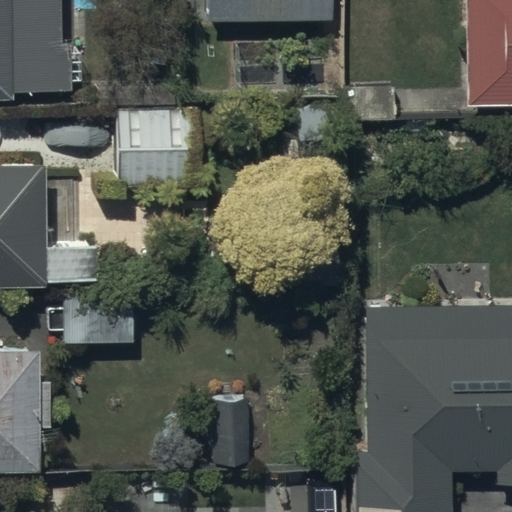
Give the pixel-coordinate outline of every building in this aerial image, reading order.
[(10,92),(72,91),(71,43),(60,43),(58,0),(0,0),(0,99),(10,99),(10,92)] [(328,0),(205,0),(206,19),(329,18),(328,0)] [(511,0),(463,0),(465,102),(511,101),(511,0)] [(194,110),(116,111),(116,185),(194,185),(194,110)] [(0,286),(46,286),(44,163),(0,163),(0,286)] [(130,290),(62,290),(63,344),(131,344),(130,290)] [(511,305),(364,308),(367,454),(352,454),(353,511),(448,511),(448,473),(495,472),(496,487),(511,486),(511,305)] [(0,469),(39,468),(37,345),(0,345),(0,469)] [(207,392),(207,454),(245,454),(245,392),(207,392)]
